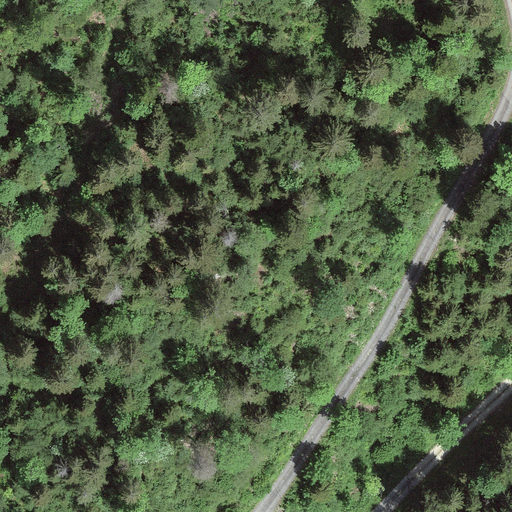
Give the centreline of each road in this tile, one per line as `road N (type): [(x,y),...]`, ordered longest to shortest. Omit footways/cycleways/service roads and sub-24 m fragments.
road 1 (track): [(511,100),(372,350),(263,511)]
road 2 (track): [(383,511),(511,383)]
